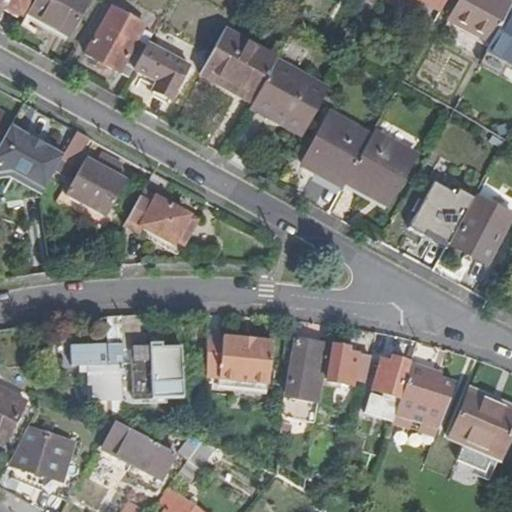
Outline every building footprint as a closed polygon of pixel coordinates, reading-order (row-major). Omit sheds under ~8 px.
[(26,0),(0,0),(0,3),(19,15),(26,0)] [(87,0),(33,0),(26,13),(68,36),(87,0)] [(415,0),(401,0),(420,10),(415,19),(430,27),(438,13),(415,0)] [(444,0),(415,0),(438,13),(444,0)] [(460,0),(447,23),(488,47),(505,17),(510,8),(495,0),(460,0)] [(488,47),(485,52),(511,66),(511,20),(505,17),(488,47)] [(121,65),(131,70),(146,43),(137,38),(133,44),(99,25),(83,53),(117,72),(121,65)] [(198,74),(216,85),(218,81),(252,101),(274,62),(276,60),(223,30),(198,74)] [(188,67),(146,43),(131,70),(153,82),(149,89),(169,100),(188,67)] [(301,137),(326,90),(274,62),(252,101),(250,106),(248,108),(269,120),(272,116),(284,122),(282,126),(301,137)] [(215,86),(250,106),(252,101),(218,81),(216,85),(215,86)] [(299,164),(341,189),(344,184),(370,137),(328,114),(299,164)] [(76,131),(55,166),(69,173),(88,138),(76,131)] [(370,137),(344,184),(386,207),(414,157),(372,133),(370,137)] [(125,181),(116,176),(120,166),(99,154),(93,164),(82,159),(64,195),(94,211),(99,202),(112,208),(125,181)] [(0,222),(15,225),(21,184),(5,182),(5,180),(0,179),(0,222)] [(432,236),(447,245),(472,199),(459,190),(456,195),(448,189),(446,193),(432,183),(421,202),(417,200),(410,210),(415,213),(406,228),(422,237),(424,232),(432,236)] [(123,226),(136,232),(139,226),(174,244),(176,239),(183,243),(196,219),(142,191),(123,226)] [(450,245),(485,265),(502,234),(467,214),(450,245)] [(177,254),(183,243),(176,239),(174,244),(139,226),(136,232),(177,254)] [(432,236),(424,232),(422,237),(429,241),(432,236)] [(109,324),(111,373),(123,373),(122,323),(109,324)] [(111,380),(111,373),(109,324),(107,324),(108,346),(70,348),(71,368),(79,368),(79,373),(89,373),(90,385),(95,385),(96,399),(112,399),(111,380)] [(266,336),(246,336),(246,340),(233,340),(233,336),(215,336),(215,337),(200,337),(200,378),(266,378),(266,336)] [(316,405),(326,347),(292,342),(290,359),(289,359),(283,401),(316,405)] [(55,347),(56,372),(66,372),(65,346),(55,347)] [(352,380),(363,382),(368,357),(345,354),(346,350),(328,347),(323,388),(340,390),(341,384),(351,386),(352,380)] [(133,398),(182,399),(182,348),(133,348),(133,398)] [(394,417),(400,395),(395,394),(403,361),(388,358),(386,365),(376,363),(365,411),(393,419),(394,417)] [(439,372),(410,363),(400,395),(394,417),(436,430),(453,384),(437,379),(439,372)] [(112,399),(124,399),(123,380),(111,380),(112,399)] [(511,408),(468,389),(447,438),(462,445),(455,461),(484,473),(491,458),(497,461),(511,427),(511,408)] [(0,443),(3,445),(25,404),(0,390),(0,443)] [(142,464),(140,469),(156,478),(170,454),(152,445),(154,440),(146,436),(143,440),(114,425),(101,449),(115,457),(118,452),(142,464)] [(42,487),(67,503),(86,468),(67,462),(72,446),(25,431),(10,464),(46,477),(42,487)] [(177,453),(186,459),(200,438),(190,436),(177,453)] [(186,459),(172,477),(183,486),(197,467),(186,459)] [(163,511),(198,511),(175,495),(163,511)] [(120,511),(139,511),(140,510),(125,503),(120,511)]
